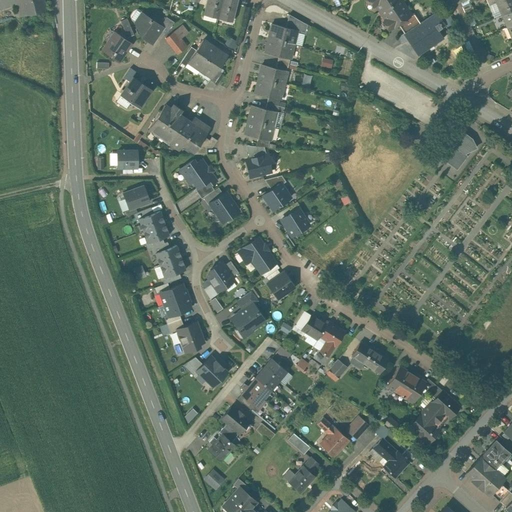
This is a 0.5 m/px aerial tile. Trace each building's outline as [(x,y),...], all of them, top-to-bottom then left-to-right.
[(42,0),(20,0),(25,14),(44,9),(42,0)] [(205,0),(203,11),(218,14),(221,0),(205,0)] [(236,0),(221,0),(218,14),(232,18),(236,0)] [(400,0),(368,0),(372,5),(375,4),(385,19),(383,21),(388,29),(396,23),(410,14),(400,0)] [(462,0),(464,9),(473,7),(471,0),(462,0)] [(511,0),(499,0),(495,2),(501,14),(511,9),(511,0)] [(511,9),(501,14),(506,26),(511,23),(511,9)] [(444,25),(436,11),(428,16),(437,30),(444,25)] [(160,25),(141,12),(135,21),(141,35),(152,42),(162,28),(162,27),(160,25)] [(410,14),(396,23),(403,33),(420,22),(413,12),(410,14)] [(304,23),(288,14),(285,26),(297,29),(297,30),(302,31),(304,23)] [(173,21),(166,16),(160,25),(162,27),(162,28),(167,31),(173,21)] [(403,33),(398,37),(401,42),(407,38),(418,54),(442,38),(437,30),(428,16),(403,33)] [(134,34),(126,18),(120,20),(127,37),(134,34)] [(285,26),(271,23),(268,37),(293,44),(297,30),(297,29),(285,26)] [(182,24),(165,37),(178,53),(186,46),(180,38),(188,32),(182,24)] [(116,33),(111,41),(109,40),(102,50),(118,61),(131,43),(116,33)] [(293,44),(268,37),(264,52),(278,55),(289,58),(293,44)] [(192,55),(188,60),(200,68),(214,47),(202,39),(192,55)] [(214,47),(200,68),(211,75),(211,76),(216,69),(226,55),(214,47)] [(187,51),(180,61),(185,65),(188,60),(192,55),(187,51)] [(289,58),(278,55),(276,61),(288,64),(289,58)] [(332,66),(334,59),(324,56),(322,64),(332,66)] [(288,64),(276,61),(275,67),(286,70),(288,64)] [(275,67),(261,64),(258,78),(283,84),(286,70),(275,67)] [(125,75),(129,78),(135,70),(131,67),(125,75)] [(216,69),(211,76),(211,75),(209,79),(214,82),(221,72),(216,69)] [(150,88),(133,76),(120,94),(138,106),(139,105),(137,104),(141,99),(142,100),(150,88)] [(283,84),(258,78),(254,92),(268,96),(279,99),(283,84)] [(279,99),(268,96),(266,102),(278,105),(279,99)] [(278,105),(266,102),(265,107),(276,110),(278,105)] [(173,104),(170,108),(164,104),(147,130),(167,143),(184,118),(178,113),(181,109),(173,104)] [(265,107),(251,104),(247,119),(273,125),(276,110),(265,107)] [(190,122),(184,118),(167,143),(168,143),(169,141),(179,148),(182,143),(192,150),(208,127),(193,117),(190,122)] [(273,125),(247,119),(244,133),(257,137),(269,140),(273,125)] [(436,135),(429,131),(423,140),(430,144),(436,135)] [(470,139),(463,134),(453,132),(451,144),(448,142),(439,155),(456,168),(466,155),(463,153),(474,148),(470,139)] [(209,139),(204,136),(193,153),(203,153),(206,153),(206,147),(211,147),(216,139),(211,136),(209,139)] [(269,140),(257,137),(255,145),(267,146),(269,140)] [(137,150),(117,151),(117,167),(137,167),(137,150)] [(266,154),(245,159),(250,176),(271,171),(266,154)] [(216,180),(202,159),(196,163),(193,159),(180,168),(187,178),(189,176),(197,187),(197,188),(204,183),(207,187),(210,184),(216,180)] [(280,182),(262,195),(272,209),(290,197),(280,182)] [(197,188),(197,187),(195,189),(201,198),(203,197),(209,193),(214,189),(210,184),(207,187),(204,183),(197,188)] [(123,193),(129,209),(135,206),(149,201),(143,185),(123,193)] [(214,189),(209,193),(213,199),(222,193),(218,187),(214,189)] [(213,199),(209,202),(210,203),(222,221),(238,210),(225,191),(222,193),(213,199)] [(209,202),(213,199),(209,193),(203,197),(208,204),(210,203),(209,202)] [(137,212),(135,206),(129,209),(124,211),(126,216),(134,213),(137,212)] [(138,218),(153,213),(151,207),(137,212),(134,213),(136,219),(138,218)] [(298,208),(281,219),(291,235),(308,224),(298,208)] [(138,218),(143,230),(164,222),(159,210),(153,213),(138,218)] [(164,222),(143,230),(147,242),(147,243),(162,237),(169,235),(164,222)] [(164,243),(162,237),(147,243),(147,242),(145,243),(147,249),(150,248),(164,243)] [(258,237),(238,251),(244,260),(248,258),(252,259),(261,272),(267,268),(276,262),(258,237)] [(152,254),(155,253),(155,252),(169,247),(167,242),(164,243),(150,248),(152,254)] [(159,265),(181,257),(176,245),(169,247),(155,252),(155,253),(159,265)] [(181,257),(159,265),(163,277),(178,271),(185,269),(181,257)] [(230,260),(223,265),(231,277),(238,272),(230,260)] [(221,262),(210,269),(208,277),(218,291),(233,280),(231,277),(223,265),(221,262)] [(279,267),(276,262),(267,268),(270,273),(277,269),(279,267)] [(267,268),(261,272),(264,277),(265,277),(270,273),(267,268)] [(265,277),(269,282),(280,274),(277,269),(270,273),(265,277)] [(178,271),(163,277),(161,278),(164,284),(167,282),(180,277),(178,271)] [(269,282),(267,283),(278,298),(294,286),(284,271),(280,274),(269,282)] [(156,294),(159,293),(159,292),(169,288),(167,282),(164,284),(153,287),(156,294)] [(159,293),(164,304),(187,295),(185,289),(184,289),(182,283),(169,288),(159,292),(159,293)] [(237,300),(243,309),(253,303),(253,304),(258,300),(251,290),(237,300)] [(187,295),(164,304),(168,315),(168,316),(178,312),(191,307),(188,301),(190,301),(187,295)] [(217,296),(210,300),(217,311),(223,307),(217,296)] [(243,309),(231,318),(240,331),(247,325),(250,329),(264,320),(253,304),(253,303),(243,309)] [(311,315),(303,310),(295,322),(301,326),(304,322),(305,323),(302,329),(317,339),(319,335),(326,323),(311,314),(311,315)] [(180,318),(178,312),(168,316),(168,315),(164,316),(167,323),(180,318)] [(180,318),(167,323),(170,332),(177,329),(184,326),(180,318)] [(344,331),(328,320),(326,323),(319,335),(323,338),(335,345),(344,331)] [(184,326),(177,329),(185,351),(199,346),(198,343),(203,341),(196,321),(184,326)] [(335,345),(323,338),(316,348),(317,349),(320,350),(319,351),(327,356),(331,350),(335,345)] [(360,341),(351,354),(379,372),(387,358),(360,341)] [(335,345),(331,350),(336,353),(340,347),(335,345)] [(290,353),(281,346),(276,351),(286,359),(290,353)] [(327,356),(319,351),(320,350),(317,349),(312,357),(323,363),(327,356)] [(195,356),(182,365),(192,375),(197,370),(196,370),(202,364),(195,356)] [(202,364),(196,370),(197,370),(212,386),(226,371),(210,356),(202,364)] [(286,370),(271,357),(263,367),(278,380),(278,379),(277,378),(280,374),(281,376),(286,370)] [(319,364),(311,358),(308,362),(316,368),(319,364)] [(347,366),(337,358),(330,368),(339,375),(347,366)] [(413,374),(399,365),(386,385),(394,389),(391,393),(399,399),(402,396),(403,396),(403,395),(412,401),(421,388),(425,382),(424,381),(418,377),(420,374),(415,371),(413,374)] [(278,380),(263,367),(255,377),(270,389),(269,387),(272,384),(273,385),(278,380)] [(339,375),(330,368),(325,373),(335,380),(339,375)] [(270,389),(255,377),(247,386),(262,399),(262,398),(261,397),(263,394),(265,395),(270,389)] [(427,378),(424,381),(425,382),(421,388),(429,394),(435,384),(427,378)] [(262,399),(247,386),(245,384),(242,388),(244,390),(241,393),(255,405),(258,408),(264,400),(262,398),(262,399)] [(441,390),(435,384),(429,394),(434,398),(441,390)] [(460,406),(442,390),(434,398),(431,402),(447,416),(449,418),(460,406)] [(255,405),(241,393),(237,398),(251,409),(255,405)] [(447,416),(431,402),(409,426),(416,432),(416,435),(418,437),(421,437),(427,442),(439,429),(437,427),(437,424),(443,416),(447,416)] [(238,410),(231,405),(221,418),(226,422),(238,432),(249,420),(242,414),(243,414),(238,410)] [(334,427),(323,416),(316,423),(328,433),(334,427)] [(363,420),(358,416),(346,430),(355,438),(368,424),(363,420)] [(401,426),(388,416),(383,422),(396,432),(401,426)] [(511,420),(507,426),(503,431),(511,439),(511,420)] [(238,432),(226,422),(224,425),(235,436),(238,432)] [(275,433),(261,422),(255,429),(269,440),(275,433)] [(235,436),(224,425),(219,431),(221,433),(222,433),(231,440),(234,436),(235,436)] [(348,439),(334,427),(328,433),(319,443),(333,456),(348,439)] [(389,429),(369,452),(383,465),(396,451),(393,448),(401,440),(389,429)] [(231,440),(222,433),(221,433),(208,448),(220,460),(234,444),(231,440)] [(309,447),(293,433),(287,439),(303,453),(309,447)] [(508,452),(495,440),(480,456),(487,462),(493,468),(499,461),(498,460),(506,451),(508,452)] [(418,454),(409,446),(402,454),(409,461),(408,461),(411,463),(418,454)] [(402,454),(397,450),(396,451),(383,465),(383,466),(394,477),(408,461),(409,461),(402,454)] [(318,463),(311,457),(303,466),(310,472),(318,463)] [(481,457),(467,472),(473,477),(487,462),(481,457)] [(493,468),(487,462),(473,477),(472,479),(488,493),(499,482),(503,477),(493,468)] [(302,465),(288,481),(300,492),(314,476),(310,472),(303,466),(302,465)] [(219,483),(208,473),(204,478),(215,488),(219,483)] [(249,487),(238,478),(233,484),(238,488),(239,487),(246,492),(249,487)] [(509,491),(499,482),(490,492),(500,501),(509,491)] [(246,492),(239,487),(238,488),(227,501),(234,508),(230,511),(246,511),(249,509),(256,501),(246,492)] [(511,497),(511,493),(509,491),(500,501),(505,506),(511,497)] [(341,501),(338,505),(333,509),(331,511),(352,511),(353,511),(341,501)]
